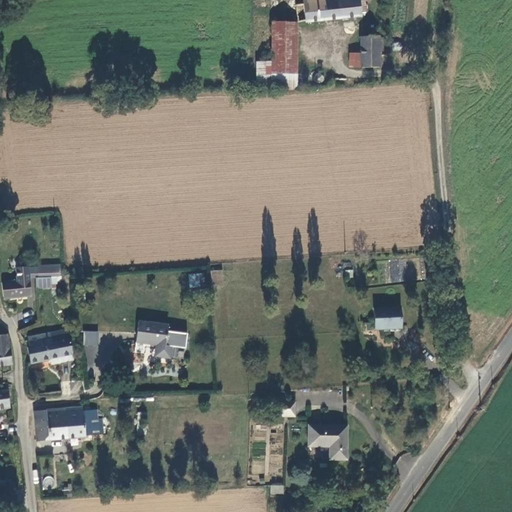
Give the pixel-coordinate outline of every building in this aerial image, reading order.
[(304,0),(304,2),(296,2),(297,20),(306,20),(306,21),(360,16),(360,13),(359,0),(304,0)] [(367,13),(366,0),(359,0),(360,13),(367,13)] [(300,73),(297,22),(273,25),(275,64),(276,74),(300,73)] [(363,66),(389,65),(388,53),(381,53),(380,35),(362,36),(362,55),(363,66)] [(352,66),(363,66),(362,55),(352,55),(352,66)] [(259,65),(261,89),(277,89),(276,74),(275,64),(259,65)] [(300,73),(276,74),(277,89),(301,88),(300,73)] [(324,80),(323,76),(320,74),(316,74),(314,76),(313,79),(315,83),(318,84),(322,83),(324,80)] [(65,276),(65,267),(43,268),(43,276),(65,276)] [(353,271),(345,270),(345,279),(354,279),(353,271)] [(216,271),(216,286),(229,286),(228,271),(216,271)] [(8,299),(34,297),(32,281),(31,273),(24,274),(25,281),(6,283),(8,299)] [(203,273),(193,274),(193,287),(204,286),(203,273)] [(64,284),(64,276),(39,277),(39,290),(55,290),(55,284),(64,284)] [(378,326),(404,325),(403,306),(378,307),(378,326)] [(143,321),(141,342),(160,345),(159,355),(160,357),(171,358),(173,356),(174,352),(174,346),(169,345),(170,334),(171,324),(143,321)] [(98,346),(99,331),(84,330),(83,345),(98,346)] [(67,332),(52,334),(53,342),(60,341),(61,347),(70,345),(67,332)] [(72,361),(72,356),(70,345),(61,347),(60,341),(53,342),(52,334),(30,338),(32,347),(30,348),(32,362),(50,360),(59,358),(60,363),(72,361)] [(188,336),(170,334),(169,345),(174,346),(185,347),(187,347),(188,336)] [(87,354),(87,367),(98,366),(97,354),(87,354)] [(297,402),(277,403),(278,419),(298,417),(297,402)] [(84,407),(66,409),(68,439),(86,437),(85,435),(84,413),(84,407)] [(39,441),(68,439),(66,409),(37,411),(39,441)] [(94,412),(88,412),(89,435),(96,435),(94,412)] [(312,425),(311,446),(333,446),(332,459),(348,459),(348,426),(312,425)] [(51,470),(39,470),(40,493),(52,493),(51,470)] [(270,494),(283,494),(283,486),(270,485),(270,494)]
